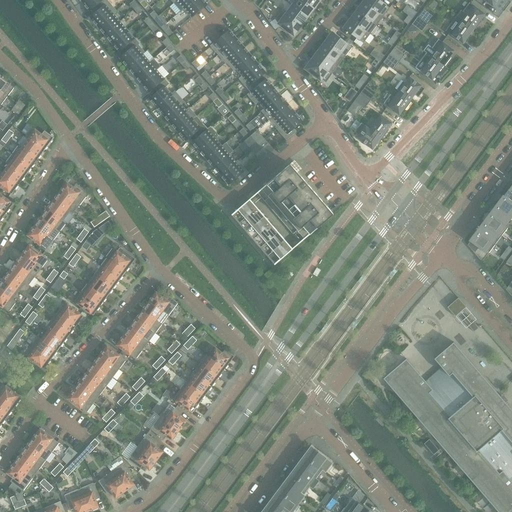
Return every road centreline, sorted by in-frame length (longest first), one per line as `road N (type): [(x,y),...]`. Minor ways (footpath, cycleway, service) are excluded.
road 1 (residential): [(325,120),(235,196),(220,196),(155,137),(55,0)]
road 2 (tertiary): [(387,197),(160,511)]
road 3 (tertiary): [(172,511),(400,209)]
road 4 (residential): [(132,511),(161,489),(252,368),(248,352),(161,270)]
road 5 (residential): [(161,270),(43,395),(0,466)]
road 6 (residential): [(312,419),(443,251)]
road 7 (residential): [(364,175),(511,21)]
road 8 (tertiary): [(511,42),(387,197)]
road 9 (tertiary): [(400,209),(511,58)]
road 10 (residential): [(161,270),(73,145)]
road 11 (residential): [(0,259),(73,145)]
road 12 (residential): [(312,419),(392,511)]
road 13 (residential): [(443,251),(511,153)]
